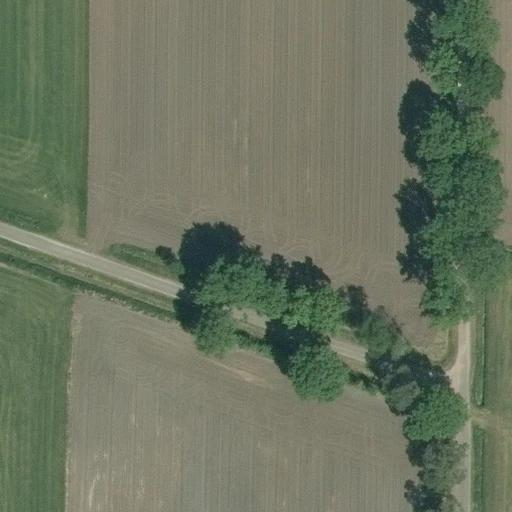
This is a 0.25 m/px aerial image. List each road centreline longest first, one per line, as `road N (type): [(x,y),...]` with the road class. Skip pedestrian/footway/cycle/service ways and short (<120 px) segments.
road 1 (unclassified): [(464,389),(0,230)]
road 2 (track): [(464,389),(463,0)]
road 3 (residential): [(465,511),(464,389)]
